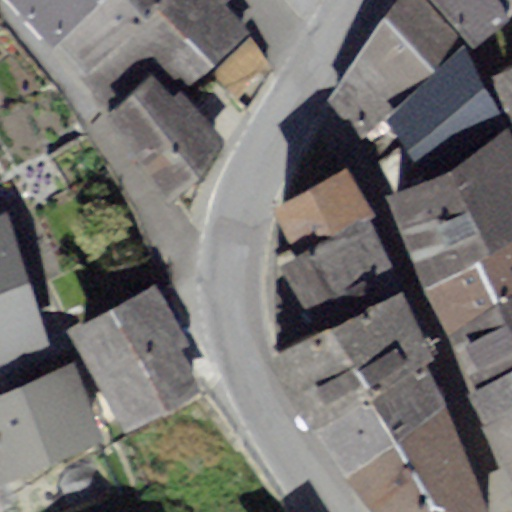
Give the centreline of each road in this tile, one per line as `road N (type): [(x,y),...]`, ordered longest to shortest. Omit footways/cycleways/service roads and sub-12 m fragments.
road 1 (residential): [(507,511),(376,178),(301,67)]
road 2 (residential): [(0,2),(97,118),(195,272),(226,286)]
road 3 (secondary): [(333,511),(296,461),(242,354),(226,286)]
road 4 (secondary): [(226,286),(236,211),(301,67)]
